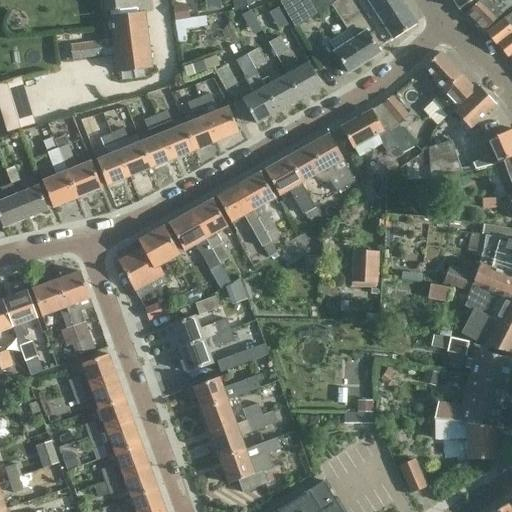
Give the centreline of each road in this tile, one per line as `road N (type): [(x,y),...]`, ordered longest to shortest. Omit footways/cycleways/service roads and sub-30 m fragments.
road 1 (residential): [(83,239),(136,221),(372,86),(442,23)]
road 2 (residential): [(182,511),(83,239)]
